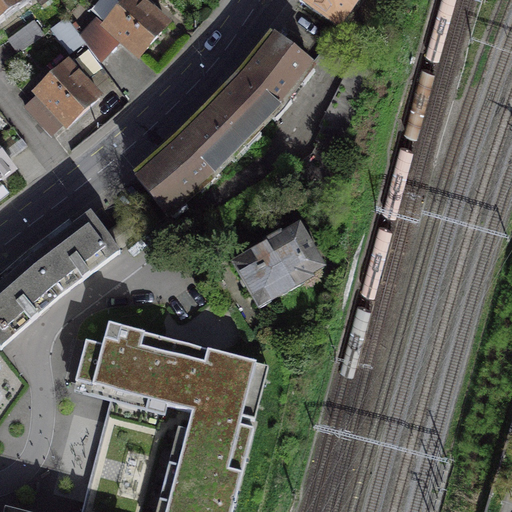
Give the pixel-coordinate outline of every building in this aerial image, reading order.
[(0,0),(0,16),(22,0),(0,0)] [(143,4),(137,0),(126,0),(104,26),(139,56),(167,25),(152,12),(154,9),(145,2),(143,4)] [(357,0),(299,0),(339,27),(357,0)] [(44,35),(34,21),(9,40),(19,54),(44,35)] [(237,83),(208,112),(243,145),(281,106),(311,68),(272,40),(247,72),(242,77),(237,83)] [(377,76),(352,59),(318,126),(321,127),(315,140),(317,142),(312,153),(295,165),(300,173),(295,176),(317,214),(327,211),(348,133),(377,76)] [(76,74),(66,64),(46,84),(45,83),(35,92),(39,96),(26,108),(52,135),(65,123),(68,126),(98,98),(85,84),(87,82),(78,72),(76,74)] [(243,145),(208,112),(179,142),(168,151),(137,178),(168,216),(203,185),(243,145)] [(0,198),(7,193),(0,183),(0,179),(13,169),(0,152),(0,198)] [(90,215),(29,261),(59,298),(84,279),(96,270),(119,254),(90,215)] [(249,257),(235,265),(247,286),(246,287),(258,308),(311,278),(309,276),(323,268),(299,227),(281,237),(279,235),(265,244),(266,246),(248,256),(249,257)] [(33,320),(59,298),(29,261),(0,286),(0,347),(1,349),(33,320)] [(240,426),(255,364),(107,325),(103,347),(85,342),(75,383),(104,390),(192,413),(166,511),(232,511),(254,429),(240,426)]
